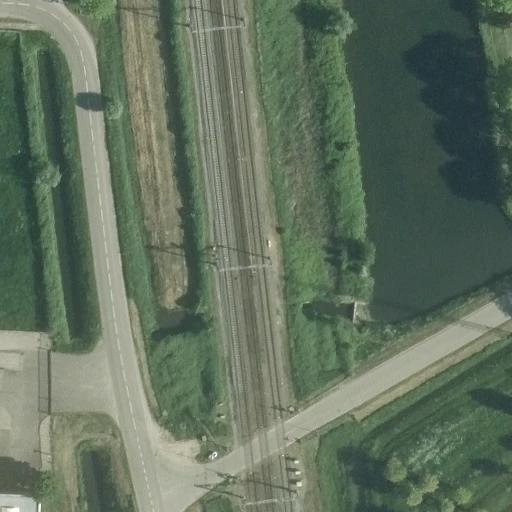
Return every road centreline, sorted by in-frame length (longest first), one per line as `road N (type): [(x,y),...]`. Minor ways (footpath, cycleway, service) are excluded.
road 1 (unclassified): [(152,508),(106,269),(86,96),(73,41),(39,14)]
road 2 (unclassified): [(152,508),(511,303)]
